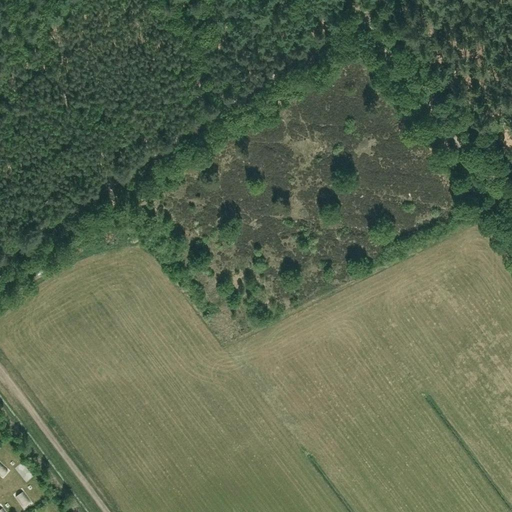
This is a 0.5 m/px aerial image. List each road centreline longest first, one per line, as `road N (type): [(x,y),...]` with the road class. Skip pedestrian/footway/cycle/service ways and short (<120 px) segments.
road 1 (track): [(362,12),(0,258)]
road 2 (track): [(511,206),(362,12)]
road 3 (track): [(107,511),(0,369)]
